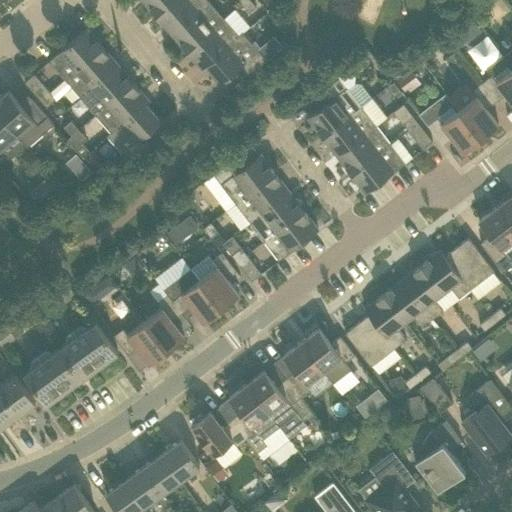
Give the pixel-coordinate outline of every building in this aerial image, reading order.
[(171,0),(143,0),(156,14),(171,0)] [(171,32),(207,0),(171,0),(156,14),(171,32)] [(187,50),(224,17),(209,0),(207,0),(171,32),(187,50)] [(251,0),(244,0),(242,2),(249,11),(256,5),(251,0)] [(235,8),(224,17),(187,50),(203,68),(206,65),(243,31),(249,25),(235,8)] [(87,27),(49,60),(65,78),(102,46),(87,27)] [(464,42),(465,34),(461,28),(450,36),(458,47),(464,42)] [(249,75),(267,59),(243,31),(206,65),(222,82),(241,66),(249,75)] [(65,78),(81,96),(118,63),(102,46),(65,78)] [(511,47),(503,54),(511,65),(511,47)] [(486,66),(492,74),(482,82),(497,100),(506,93),(511,100),(511,65),(503,54),(486,66)] [(118,63),(81,96),(96,114),(133,81),(118,63)] [(396,79),(400,84),(414,73),(410,68),(396,79)] [(50,91),(35,72),(25,81),(41,99),(50,91)] [(340,76),(321,91),(328,101),(308,116),(323,135),(361,105),(372,97),(360,82),(354,81),(351,84),(347,79),(343,81),(340,76)] [(481,83),(476,76),(468,82),(472,88),(481,83)] [(394,80),(387,86),(394,95),(401,90),(394,80)] [(96,114),(111,131),(145,102),(146,103),(149,100),(133,81),(96,114)] [(487,108),(497,100),(482,82),(481,83),(472,88),(476,95),(459,108),(481,137),(499,123),(487,108)] [(0,93),(0,113),(17,133),(28,145),(54,123),(31,97),(22,105),(9,89),(3,94),(1,93),(0,93)] [(41,99),(47,106),(56,97),(50,91),(41,99)] [(64,108),(64,103),(61,100),(57,100),(53,103),(53,108),(57,111),(61,111),(64,108)] [(131,162),(150,146),(142,137),(161,121),(146,103),(145,102),(111,131),(107,134),(131,162)] [(418,121),(403,102),(394,110),(402,121),(408,129),(418,121)] [(323,135),(337,154),(376,124),(361,105),(323,135)] [(459,108),(441,121),(437,116),(427,124),(442,142),(452,135),(464,150),(481,137),(459,108)] [(0,156),(5,153),(0,147),(17,133),(0,113),(0,156)] [(72,134),(79,128),(71,119),(64,125),(72,134)] [(408,129),(423,148),(433,140),(418,121),(408,129)] [(337,154),(351,173),(391,142),(376,124),(337,154)] [(67,138),(75,147),(87,137),(79,128),(72,134),(67,138)] [(351,173),(366,192),(405,161),(391,142),(351,173)] [(239,153),(214,173),(205,181),(216,196),(226,189),(236,202),(275,172),(260,152),(247,163),(239,153)] [(92,170),(84,161),(74,170),(82,179),(92,170)] [(289,190),(275,172),(236,202),(250,221),(289,190)] [(48,192),(40,182),(29,192),(38,201),(48,192)] [(265,239),(304,209),(289,190),(250,221),(265,239)] [(511,193),(496,206),(511,226),(511,193)] [(490,234),(481,242),(503,271),(511,264),(511,261),(509,259),(511,256),(511,226),(496,206),(479,219),(490,234)] [(265,239),(279,258),(319,228),(304,209),(265,239)] [(167,227),(177,240),(199,224),(188,210),(167,227)] [(218,245),(223,242),(225,239),(219,231),(211,220),(204,226),(218,245)] [(225,239),(223,242),(237,260),(247,253),(232,234),(231,234),(225,239)] [(474,285),(493,271),(494,269),(469,236),(448,252),(474,285)] [(452,287),(459,297),(471,288),(474,285),(448,252),(445,255),(440,249),(423,262),(446,292),(452,287)] [(199,278),(222,306),(239,293),(227,277),(237,270),(222,251),(213,258),(209,253),(192,267),(199,278)] [(262,272),(247,253),(237,260),(252,280),(262,272)] [(133,274),(144,266),(136,255),(125,263),(133,274)] [(433,317),(444,309),(437,299),(446,292),(423,262),(402,278),(433,317)] [(204,320),(222,306),(199,278),(182,291),(178,285),(168,293),(183,312),(192,305),(204,320)] [(422,325),(433,317),(402,278),(382,294),(404,322),(414,315),(422,325)] [(57,306),(76,293),(66,280),(47,294),(57,306)] [(93,303),(108,292),(100,280),(85,292),(93,303)] [(145,320),(167,348),(185,335),(173,319),(183,312),(168,293),(158,301),(162,306),(145,320)] [(398,327),(404,322),(382,294),(365,307),(369,313),(366,315),(392,349),(406,337),(398,327)] [(501,306),(491,314),(496,321),(506,312),(501,306)] [(496,321),(491,314),(480,322),(485,329),(496,321)] [(366,315),(345,331),(371,365),(392,349),(366,315)] [(0,326),(0,339),(4,345),(15,336),(23,330),(13,317),(0,326)] [(123,327),(114,335),(128,354),(137,347),(149,362),(167,348),(145,320),(128,333),(123,327)] [(107,336),(95,321),(88,327),(85,324),(80,323),(74,327),(89,349),(107,336)] [(66,338),(68,341),(61,346),(72,361),(89,349),(74,327),(66,333),(66,338)] [(355,354),(341,335),(331,342),(319,327),(301,340),(324,369),(333,382),(351,368),(345,361),(355,354)] [(89,349),(72,361),(83,377),(118,351),(107,336),(89,349)] [(284,354),(291,363),(281,371),(285,377),(301,396),(311,388),(306,382),(324,369),(301,340),(284,354)] [(468,340),(457,348),(462,354),(472,346),(468,340)] [(489,351),(481,341),(471,349),(478,359),(489,351)] [(61,346),(53,352),(50,350),(45,348),(38,353),(54,375),(72,361),(61,346)] [(462,354),(457,348),(446,356),(451,362),(462,354)] [(33,366),(25,372),(36,387),(54,375),(38,353),(32,358),(31,363),(33,366)] [(83,377),(72,361),(54,375),(36,387),(47,403),(83,377)] [(426,364),(416,372),(421,378),(431,370),(426,364)] [(312,411),(300,396),(301,396),(285,377),(276,384),(265,369),(247,382),(279,424),(297,411),(303,419),(312,411)] [(0,388),(18,414),(36,401),(15,372),(0,383),(0,388)] [(421,378),(416,372),(405,380),(410,386),(421,378)] [(440,411),(453,401),(433,376),(420,385),(440,411)] [(462,420),(486,453),(503,440),(501,437),(510,430),(503,420),(511,412),(511,404),(491,377),(466,395),(477,409),(462,420)] [(406,388),(403,378),(390,383),(394,392),(406,388)] [(232,418),(246,437),(257,451),(267,443),(263,437),(279,424),(247,382),(229,396),(241,411),(232,418)] [(378,387),(370,394),(379,406),(387,399),(378,387)] [(18,414),(0,388),(0,426),(18,414)] [(210,447),(215,453),(232,439),(237,445),(246,437),(232,418),(222,426),(211,410),(205,414),(203,411),(195,417),(198,420),(192,424),(196,431),(209,448),(210,447)] [(360,417),(355,410),(347,416),(353,423),(360,417)] [(422,454),(415,462),(437,490),(458,474),(455,470),(462,465),(449,448),(461,439),(445,418),(426,433),(423,440),(423,450),(422,454)] [(200,464),(181,439),(162,452),(181,478),(200,464)] [(409,511),(419,505),(405,486),(415,478),(393,449),(370,467),(383,485),(368,497),(378,510),(376,511),(409,511)] [(162,492),(181,478),(162,452),(144,466),(162,492)] [(208,465),(219,480),(231,472),(219,456),(208,465)] [(143,505),(162,492),(144,466),(125,479),(143,505)] [(106,492),(119,511),(133,511),(143,505),(125,479),(106,492)] [(328,511),(357,511),(333,480),(315,494),(328,511)] [(69,511),(95,511),(96,511),(75,482),(58,495),(69,511)] [(281,487),(264,499),(272,510),(289,498),(281,487)] [(69,511),(58,495),(40,508),(43,511),(69,511)] [(34,500),(17,511),(43,511),(40,508),(34,500)] [(220,511),(236,511),(239,510),(230,502),(220,511)]
